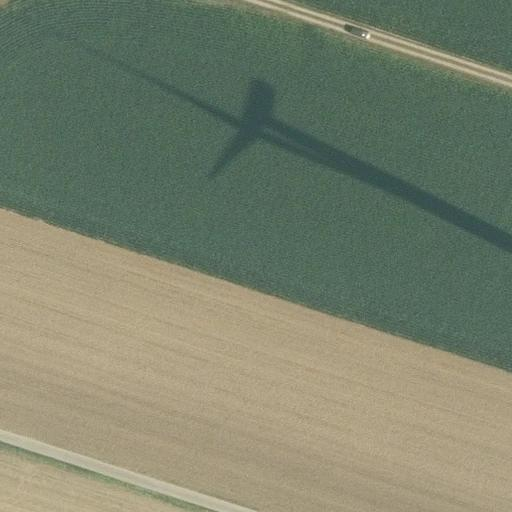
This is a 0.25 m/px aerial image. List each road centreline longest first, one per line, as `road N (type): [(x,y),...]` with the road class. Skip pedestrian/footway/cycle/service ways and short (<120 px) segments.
road 1 (track): [(233,0),(511,90)]
road 2 (track): [(0,437),(231,511)]
